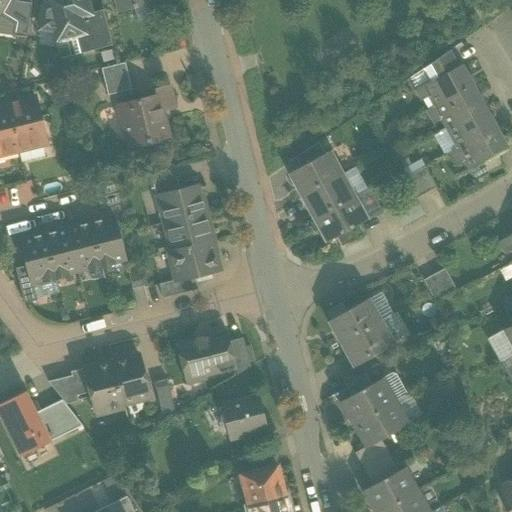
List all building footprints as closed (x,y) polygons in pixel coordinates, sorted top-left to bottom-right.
[(19,2),(15,0),(6,0),(0,10),(0,17),(14,25),(13,36),(26,38),(31,3),(19,2)] [(87,0),(44,0),(46,6),(42,7),(39,30),(53,31),(56,42),(89,33),(93,32),(88,16),(91,15),(91,14),(87,0)] [(151,0),(113,0),(117,13),(152,4),(151,0)] [(102,11),(91,14),(91,15),(88,16),(93,32),(89,33),(94,50),(112,45),(102,11)] [(448,52),(423,69),(430,82),(457,67),(448,52)] [(125,63),(101,69),(107,96),(131,90),(125,63)] [(430,82),(424,85),(435,107),(472,87),(460,65),(457,67),(430,82)] [(435,107),(424,85),(417,89),(428,111),(435,107)] [(156,96),(119,106),(129,147),(168,137),(161,111),(174,108),(168,87),(155,91),(156,96)] [(483,107),(472,87),(435,107),(447,127),(483,107)] [(35,97),(6,105),(17,151),(46,144),(35,97)] [(6,105),(0,106),(0,155),(17,151),(6,105)] [(483,107),(447,127),(458,148),(495,128),(483,107)] [(495,128),(458,148),(470,170),(496,155),(506,150),(495,128)] [(318,142),(296,158),(301,168),(325,154),(318,142)] [(301,168),(292,173),(297,183),(294,185),(301,197),(304,195),(343,174),(330,152),(325,154),(301,168)] [(496,155),(470,170),(476,180),(502,166),(496,155)] [(178,166),(150,173),(153,184),(181,177),(178,166)] [(436,187),(424,167),(414,172),(425,193),(436,187)] [(414,172),(403,178),(413,195),(415,199),(425,193),(414,172)] [(343,174),(304,195),(310,206),(307,208),(313,220),(316,218),(355,197),(343,174)] [(181,177),(153,184),(156,196),(180,190),(177,179),(181,178),(181,177)] [(31,179),(3,187),(7,200),(35,192),(31,179)] [(118,182),(94,187),(97,199),(121,193),(118,182)] [(180,190),(156,196),(163,224),(207,212),(204,200),(201,201),(197,186),(180,190)] [(121,193),(97,199),(100,210),(123,205),(121,193)] [(413,195),(390,208),(396,218),(418,206),(415,199),(413,195)] [(355,197),(316,218),(322,229),(319,230),(326,242),(337,236),(359,224),(368,220),(355,197)] [(418,206),(396,218),(401,229),(425,216),(419,205),(418,206)] [(207,212),(163,224),(170,251),(214,240),(207,212)] [(114,218),(90,224),(101,267),(113,264),(113,263),(125,260),(114,218)] [(90,224),(67,229),(78,272),(89,269),(90,270),(101,267),(90,224)] [(359,224),(337,236),(342,247),(365,235),(359,224)] [(67,229),(44,235),(55,279),(67,276),(67,275),(78,272),(67,229)] [(511,234),(500,241),(501,243),(511,238),(511,239),(511,246),(511,234)] [(44,235),(20,241),(27,266),(31,283),(32,283),(43,280),(44,282),(55,279),(44,235)] [(170,251),(168,251),(176,281),(176,282),(194,277),(219,271),(215,252),(217,251),(214,240),(170,251)] [(138,263),(126,266),(132,289),(143,286),(138,263)] [(31,283),(27,266),(15,269),(24,304),(37,301),(32,283),(31,283)] [(456,290),(444,269),(434,275),(445,296),(456,290)] [(445,296),(434,275),(423,281),(435,302),(445,296)] [(176,282),(176,281),(159,285),(162,298),(197,290),(194,277),(176,282)] [(382,291),(329,321),(335,332),(333,334),(339,345),(382,322),(395,314),(382,291)] [(382,322),(342,344),(348,354),(345,355),(352,367),(352,368),(366,360),(394,345),(382,322)] [(511,326),(503,332),(511,347),(511,326)] [(227,333),(177,345),(186,384),(206,379),(205,375),(219,372),(218,368),(234,364),(235,364),(229,342),(227,333)] [(243,338),(229,342),(235,364),(234,364),(237,375),(250,367),(243,338)] [(139,357),(120,363),(119,360),(113,362),(124,405),(150,398),(139,357)] [(366,360),(352,368),(352,367),(343,372),(349,383),(365,374),(372,371),(366,360)] [(113,362),(84,369),(90,393),(95,416),(124,408),(124,405),(113,362)] [(71,376),(48,382),(48,383),(65,404),(66,405),(78,402),(76,396),(90,393),(84,369),(70,372),(71,376)] [(349,383),(339,389),(345,399),(371,385),(365,374),(349,383)] [(345,399),(342,401),(350,417),(347,418),(351,426),(355,424),(394,402),(381,379),(371,385),(345,399)] [(167,380),(154,383),(163,418),(175,411),(167,380)] [(26,394),(0,406),(0,414),(20,455),(49,441),(36,414),(26,394)] [(258,398),(223,407),(231,439),(262,431),(259,417),(263,416),(258,398)] [(36,414),(49,441),(80,426),(61,402),(36,414)] [(394,402),(355,424),(363,439),(360,441),(364,448),(364,449),(381,439),(407,425),(394,402)] [(381,439),(364,449),(364,448),(355,452),(361,464),(388,450),(381,439)] [(388,450),(361,464),(367,475),(394,460),(388,450)] [(394,460),(367,475),(373,485),(399,470),(394,460)] [(277,468),(242,476),(249,507),(284,498),(277,468)] [(373,485),(365,489),(373,505),(370,507),(372,511),(379,511),(417,491),(404,468),(399,470),(373,485)] [(511,511),(511,482),(509,484),(508,482),(501,486),(500,490),(505,500),(503,506),(506,511),(511,511)] [(428,511),(417,491),(379,511),(428,511)] [(287,511),(284,498),(249,507),(250,511),(287,511)] [(122,511),(118,502),(97,511),(122,511)]
